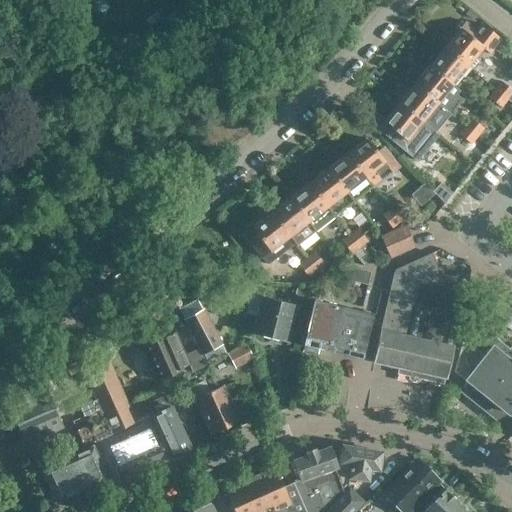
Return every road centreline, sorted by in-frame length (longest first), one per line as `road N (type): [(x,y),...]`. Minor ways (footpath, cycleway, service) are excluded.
road 1 (residential): [(0,348),(281,125),(395,0)]
road 2 (residential): [(101,511),(310,429),(386,429),(432,440),(511,480)]
